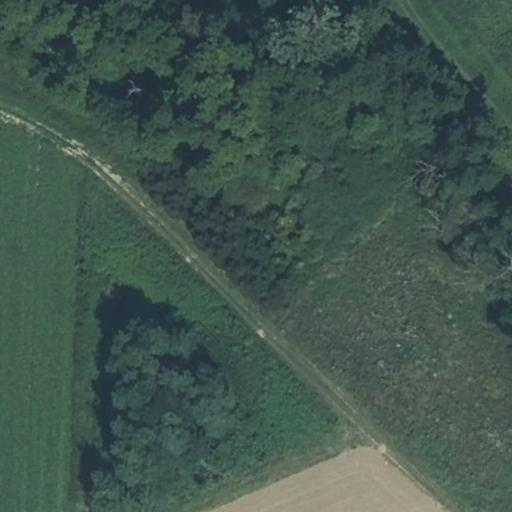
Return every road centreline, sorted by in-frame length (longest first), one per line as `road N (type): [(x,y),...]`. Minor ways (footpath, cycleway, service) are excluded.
road 1 (track): [(0,123),(59,153),(158,236),(448,511)]
road 2 (track): [(190,511),(369,438)]
road 3 (track): [(391,0),(511,140)]
